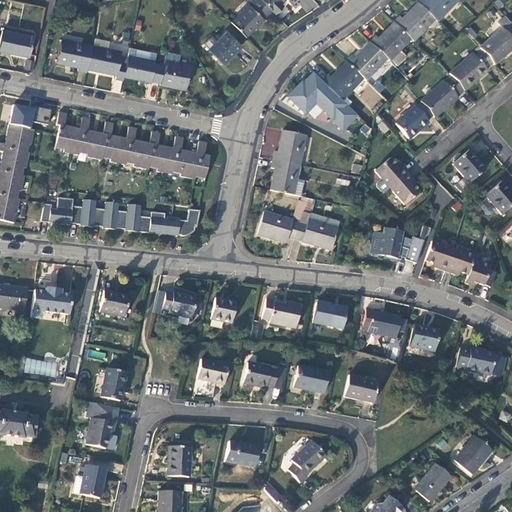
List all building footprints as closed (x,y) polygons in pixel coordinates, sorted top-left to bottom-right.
[(260,0),(256,0),(230,24),(245,39),(263,21),(262,20),(271,11),(260,0)] [(260,0),(271,11),(276,15),(283,9),(280,6),(286,0),(260,0)] [(421,0),(419,3),(426,9),(435,19),(438,21),(458,0),(421,0)] [(414,41),(435,19),(426,9),(419,3),(403,19),(401,18),(396,23),(412,39),(414,41)] [(501,28),(478,48),(480,50),(491,63),(492,65),(511,48),(511,25),(510,23),(503,15),(496,21),(501,28)] [(390,61),(412,39),(396,23),(379,40),(377,38),(372,43),(388,59),(390,61)] [(33,39),(3,32),(0,45),(0,51),(29,58),(33,39)] [(223,65),(240,48),(226,34),(217,43),(210,36),(202,44),(209,51),(208,51),(223,65)] [(114,80),(122,82),(123,79),(125,67),(118,65),(119,56),(120,54),(108,51),(110,43),(95,40),(94,48),(89,47),(84,70),(115,77),(114,80)] [(76,72),(84,74),(84,70),(89,47),(62,41),(57,64),(77,68),(76,72)] [(366,81),(388,59),(372,43),(355,60),(352,57),(348,62),(364,78),(366,81)] [(155,56),(129,50),(127,58),(154,63),(155,56)] [(471,54),(448,74),(450,77),(461,90),(462,91),(486,70),(484,68),(491,63),(480,50),(473,56),(471,54)] [(167,54),(164,68),(160,86),(183,91),(188,67),(177,65),(179,57),(167,54)] [(127,58),(119,56),(118,65),(125,67),(127,58)] [(154,63),(127,58),(125,67),(123,79),(149,84),(149,83),(160,86),(164,68),(153,66),(154,63)] [(328,76),(323,82),(343,100),(364,78),(348,62),(331,79),(328,76)] [(343,100),(323,82),(315,74),(305,85),(302,82),(288,98),(306,115),(318,102),(328,110),(326,112),(334,120),(341,112),(352,122),(359,115),(343,100)] [(441,82),(419,102),(420,103),(430,115),(432,117),(455,98),(454,96),(461,90),(450,77),(442,83),(441,82)] [(423,120),(430,115),(420,103),(414,108),(412,107),(392,124),(405,139),(425,122),(423,120)] [(150,131),(147,143),(132,140),(134,128),(126,126),(124,138),(109,135),(111,123),(103,121),(101,134),(85,131),(88,118),(80,117),(78,129),(63,126),(65,113),(57,112),(55,124),(58,125),(54,147),(62,149),(61,152),(69,153),(77,155),(77,152),(85,154),(84,156),(99,159),(100,156),(108,158),(107,161),(115,163),(123,164),(123,161),(131,163),(131,166),(146,169),(146,166),(155,167),(155,170),(162,172),(170,173),(170,170),(178,172),(177,175),(192,178),(192,175),(202,177),(206,156),(201,155),(204,143),(196,141),(194,153),(178,150),(181,138),(172,136),(170,148),(155,145),(158,133),(150,131)] [(333,121),(344,131),(352,122),(341,112),(334,120),(333,121)] [(384,133),(389,129),(383,121),(377,125),(384,133)] [(0,219),(10,221),(12,212),(15,213),(18,199),(15,198),(16,190),(19,191),(22,176),(19,175),(21,167),(24,168),(26,160),(27,153),(25,152),(26,145),(29,145),(32,129),(8,124),(4,144),(0,143),(0,150),(2,151),(0,162),(0,219)] [(363,124),(359,131),(367,135),(371,128),(363,124)] [(274,153),(272,161),(300,166),(306,137),(282,136),(278,154),(274,153)] [(482,169),(466,149),(450,164),(466,183),(482,169)] [(394,165),(388,158),(372,172),(379,180),(375,184),(374,188),(380,195),(387,189),(405,172),(400,167),(398,169),(394,165)] [(274,172),(270,192),(299,197),(301,198),(304,182),(297,180),(300,166),(272,161),(270,171),(274,172)] [(355,167),(353,176),(360,177),(363,168),(355,167)] [(408,175),(405,172),(387,189),(395,198),(401,205),(408,199),(417,191),(412,185),(408,181),(411,178),(408,175)] [(511,203),(511,196),(499,181),(483,195),(499,214),(511,203)] [(195,227),(199,210),(188,209),(186,221),(179,220),(179,218),(164,216),(164,213),(150,212),(150,217),(138,216),(140,205),(127,204),(126,211),(116,209),(117,203),(105,202),(104,208),(94,207),(95,201),(82,199),(81,207),(71,206),(72,199),(57,198),(55,209),(50,208),(50,205),(43,204),(39,221),(68,224),(69,223),(82,224),(82,226),(91,227),(91,225),(105,227),(105,228),(114,229),(114,228),(127,229),(127,230),(175,234),(176,235),(176,234),(180,234),(180,235),(182,235),(189,233),(193,230),(193,227),(195,227)] [(287,237),(295,239),(299,224),(305,203),(298,201),(292,221),(263,213),(257,235),(285,244),(287,237)] [(458,201),(450,206),(454,212),(462,207),(458,201)] [(306,226),(299,224),(295,239),(302,241),(301,242),(330,250),(338,221),(310,213),(306,226)] [(410,240),(400,235),(401,230),(382,227),(381,232),(373,231),(369,252),(399,258),(400,256),(404,257),(403,259),(415,262),(423,237),(427,235),(429,228),(422,225),(418,239),(411,237),(410,240)] [(437,269),(444,271),(451,248),(430,241),(424,260),(432,263),(438,265),(437,269)] [(455,249),(451,248),(444,271),(451,273),(452,270),(458,272),(466,275),(473,256),(463,253),(461,250),(462,247),(456,245),(455,249)] [(489,265),(488,265),(480,262),(477,260),(478,258),(473,256),(466,275),(465,279),(471,281),(489,287),(491,279),(494,271),(487,269),(489,265)] [(2,287),(0,286),(0,308),(22,311),(25,290),(9,288),(9,286),(2,285),(2,287)] [(30,310),(39,312),(67,315),(70,296),(60,294),(60,291),(44,289),(43,292),(33,291),(30,310)] [(128,296),(103,291),(99,311),(124,317),(128,296)] [(152,314),(159,316),(160,312),(167,314),(167,315),(190,319),(194,299),(171,294),(171,295),(164,294),(164,295),(161,306),(154,304),(152,314)] [(164,295),(156,294),(154,304),(161,306),(164,295)] [(294,327),(299,304),(284,301),(284,303),(273,301),(274,299),(265,297),(261,318),(269,320),(268,322),(294,327)] [(234,302),(213,298),(209,319),(230,323),(234,302)] [(341,307),(316,302),(312,323),(336,328),(341,307)] [(394,338),(399,316),(371,310),(371,308),(365,307),(360,329),(366,330),(366,332),(394,338)] [(261,329),(252,327),(249,339),(259,340),(261,329)] [(447,334),(418,327),(413,349),(442,355),(447,334)] [(468,349),(458,347),(454,366),(464,368),(464,369),(488,374),(489,372),(497,374),(501,356),(492,354),(492,352),(468,348),(468,349)] [(90,350),(89,356),(104,359),(105,353),(90,350)] [(226,361),(199,356),(194,381),(221,386),(226,361)] [(25,359),(24,373),(55,376),(56,362),(25,359)] [(248,362),(243,383),(265,388),(265,386),(273,388),(276,370),(269,369),(270,367),(248,362)] [(327,372),(297,366),(292,387),(323,393),(327,372)] [(119,399),(125,371),(106,367),(100,395),(119,399)] [(273,388),(280,389),(283,372),(276,370),(273,388)] [(375,381),(347,375),(342,396),(370,402),(375,381)] [(111,434),(116,407),(96,403),(92,417),(91,417),(85,444),(111,449),(114,448),(116,435),(111,434)] [(0,435),(24,439),(24,437),(33,438),(36,415),(26,414),(26,413),(0,409),(0,435)] [(507,422),(510,414),(502,411),(499,419),(507,422)] [(489,451),(471,436),(452,460),(471,474),(489,451)] [(326,454),(313,440),(291,460),(294,463),(288,470),(299,482),(306,476),(305,474),(326,454)] [(257,448),(229,442),(224,462),(253,468),(257,448)] [(190,447),(168,446),(166,475),(188,477),(190,447)] [(450,476),(434,463),(413,488),(429,501),(450,476)] [(98,499),(105,470),(86,465),(83,478),(76,477),(72,494),(98,499)] [(268,482),(262,488),(275,502),(281,496),(268,482)] [(179,511),(180,492),(158,491),(156,511),(179,511)] [(401,511),(404,508),(389,495),(382,502),(376,503),(368,511),(401,511)]
